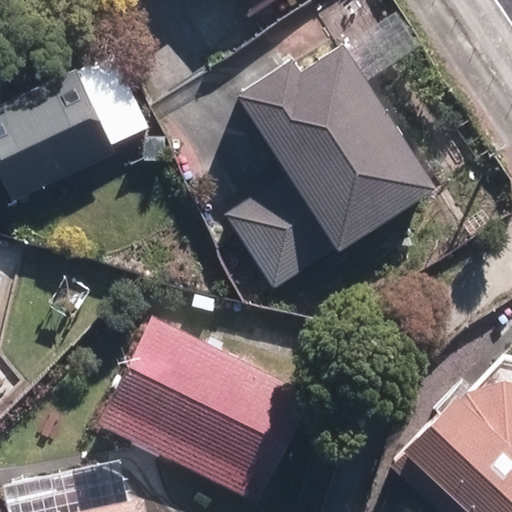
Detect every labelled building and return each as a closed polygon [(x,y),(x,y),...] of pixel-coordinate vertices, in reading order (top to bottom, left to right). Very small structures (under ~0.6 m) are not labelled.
[(270,56),(162,121),(263,289),(416,197),(326,49),(282,76),(270,56)] [(0,201),(2,203),(111,155),(106,145),(143,128),(109,54),(0,103),(0,201)] [(303,393),(140,316),(88,426),(252,503),(303,393)] [(458,377),(378,462),(431,511),(511,511),(511,357),(499,353),(468,386),(458,377)] [(0,511),(139,511),(137,499),(124,502),(117,465),(0,488),(0,511)]
